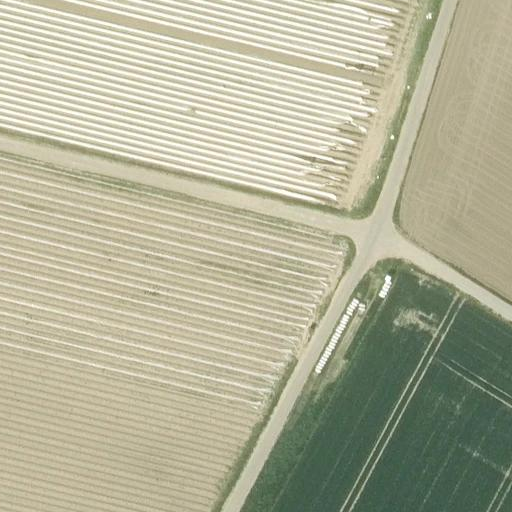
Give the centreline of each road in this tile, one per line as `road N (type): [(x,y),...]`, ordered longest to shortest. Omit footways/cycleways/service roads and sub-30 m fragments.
road 1 (track): [(377,242),(0,150)]
road 2 (track): [(235,511),(377,242)]
road 3 (track): [(377,242),(455,0)]
road 4 (track): [(511,321),(377,242)]
